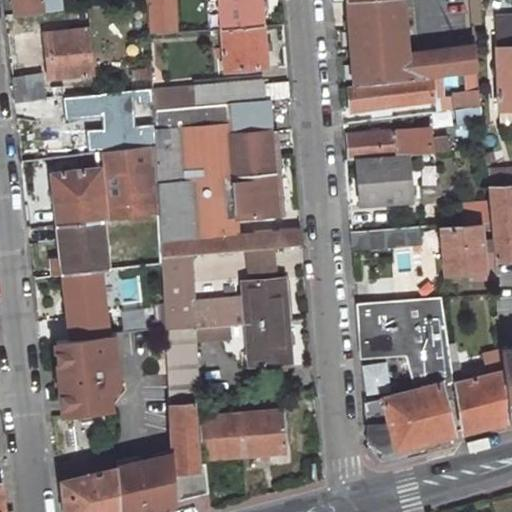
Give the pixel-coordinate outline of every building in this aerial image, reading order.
[(59,0),(13,0),(15,14),(60,9),(59,0)] [(173,0),(147,0),(149,33),(175,30),(173,0)] [(261,0),(219,0),(221,27),(263,24),(261,0)] [(397,0),(347,0),(355,85),(409,78),(407,54),(402,54),(397,0)] [(474,24),(471,0),(453,0),(456,25),(474,24)] [(511,112),(511,15),(494,17),(500,113),(511,112)] [(263,24),(221,27),(224,69),(266,65),(263,24)] [(88,28),(44,33),(49,79),(93,74),(88,28)] [(476,45),(407,54),(409,78),(433,75),(479,70),(476,45)] [(43,74),(13,77),(16,102),(46,99),(43,74)] [(355,85),(350,86),(353,111),(436,100),(433,75),(409,78),(355,85)] [(262,78),(194,84),(153,88),(153,107),(270,98),(291,97),(289,81),(262,83),(262,78)] [(134,88),(95,92),(94,94),(92,99),(93,104),(94,108),(102,113),(103,128),(100,129),(95,132),(94,135),(93,137),(94,146),(99,151),(137,147),(134,88)] [(234,174),(276,171),(270,98),(153,107),(156,145),(158,180),(224,175),(234,174)] [(482,104),(459,107),(460,121),(483,118),(482,104)] [(432,127),(350,134),(351,157),(452,150),(451,136),(433,137),(432,127)] [(97,169),(53,174),(59,222),(159,210),(158,180),(156,145),(137,147),(99,151),(96,152),(97,169)] [(410,153),(361,156),(364,201),(413,197),(410,153)] [(276,171),(234,174),(237,216),(279,212),(276,171)] [(237,216),(234,174),(224,175),(226,193),(194,197),(197,234),(238,231),(237,216)] [(224,175),(158,180),(159,210),(162,255),(193,253),(251,248),(274,246),(303,244),(302,226),(238,231),(197,234),(194,197),(226,193),(224,175)] [(511,184),(490,187),(491,202),(493,213),(497,260),(511,259),(511,184)] [(491,202),(469,204),(470,217),(493,213),(491,202)] [(159,210),(59,222),(63,259),(54,260),(55,275),(109,268),(107,244),(120,242),(121,253),(144,251),(145,262),(162,261),(162,255),(159,210)] [(485,221),(444,223),(445,243),(446,256),(447,271),(490,268),(485,221)] [(412,226),(351,231),(352,249),(414,243),(412,226)] [(445,243),(436,243),(437,256),(446,256),(445,243)] [(253,279),(277,277),(274,246),(251,248),(253,279)] [(193,253),(162,255),(162,261),(165,303),(166,328),(198,325),(193,253)] [(253,279),(243,280),(247,321),(289,318),(286,277),(277,277),(253,279)] [(424,278),(379,282),(381,299),(441,294),(439,279),(431,280),(424,278)] [(456,433),(444,382),(455,379),(445,293),(441,294),(381,299),(357,301),(362,356),(407,351),(413,371),(417,387),(366,400),(370,440),(387,451),(456,433)] [(165,303),(112,310),(115,334),(166,328),(165,303)] [(112,310),(59,317),(61,339),(110,334),(115,334),(112,310)] [(289,318),(247,321),(251,365),(293,360),(289,318)] [(198,325),(166,328),(170,403),(197,400),(204,400),(198,325)] [(63,383),(65,399),(113,396),(118,385),(116,364),(114,365),(110,334),(61,339),(57,340),(62,370),(76,368),(77,381),(63,383)] [(364,376),(413,371),(407,351),(362,356),(364,376)] [(511,413),(507,367),(459,379),(466,430),(511,418),(511,413)] [(314,374),(282,376),(284,393),(316,391),(314,374)] [(197,400),(170,403),(174,458),(176,499),(209,497),(208,462),(201,462),(197,400)] [(286,409),(244,411),(246,455),(288,453),(286,409)] [(244,411),(203,414),(205,457),(246,455),(244,411)] [(123,511),(176,499),(174,458),(118,465),(122,511),(123,511)] [(86,465),(74,469),(76,476),(64,480),(67,511),(122,511),(118,465),(88,473),(86,465)]
